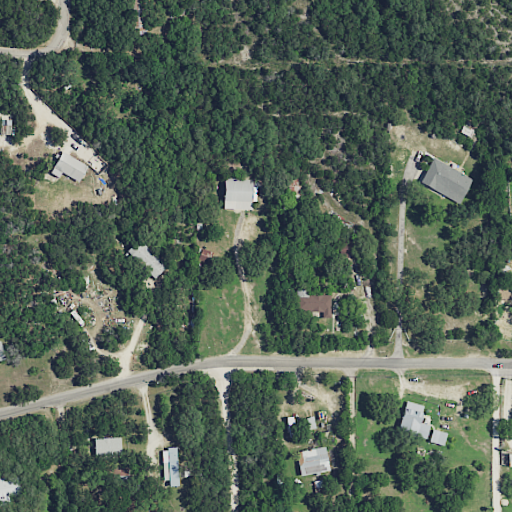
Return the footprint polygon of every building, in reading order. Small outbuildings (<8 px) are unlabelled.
[(144,33),(145,0),(126,0),(126,32),(144,33)] [(0,125),(0,134),(11,134),(11,120),(0,120),(0,125)] [(78,182),(87,166),(61,152),(52,168),(78,182)] [(472,179),(432,158),(419,183),(459,204),(472,179)] [(223,209),(251,210),(252,179),(224,178),(223,209)] [(165,267),(140,240),(127,252),(153,279),(165,267)] [(352,244),(338,243),(338,255),(352,256),(352,244)] [(330,318),(330,295),(308,295),(308,289),(296,288),(295,311),(322,312),(322,318),(330,318)] [(396,431),(425,439),(429,425),(418,422),(423,405),(405,401),(396,431)] [(428,442),(443,446),(446,433),(431,429),(428,442)] [(121,454),(120,437),(94,438),(94,455),(121,454)] [(163,487),(177,486),(176,448),(162,449),(163,487)] [(299,475),(328,472),(326,448),(297,451),(299,475)] [(0,496),(14,496),(15,479),(0,478),(0,496)]
